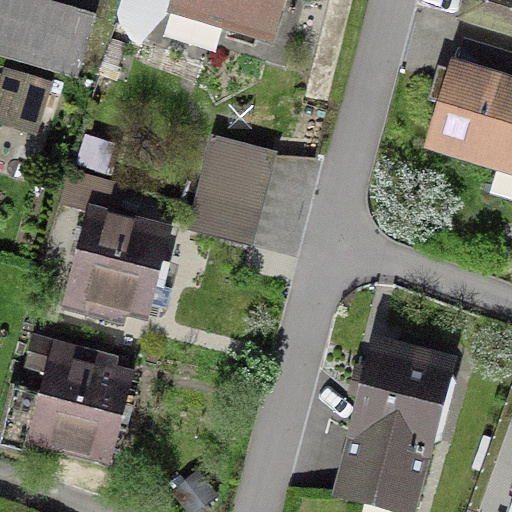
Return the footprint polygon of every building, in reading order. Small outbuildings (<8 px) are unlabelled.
[(95,18),(31,0),(0,0),(0,56),(77,79),(95,18)] [(266,39),(277,0),(121,0),(120,6),(119,24),(134,45),(166,8),(266,39)] [(511,0),(463,0),(457,20),(511,36),(511,0)] [(511,58),(509,58),(500,88),(449,72),(426,148),(511,173),(511,58)] [(0,79),(0,125),(29,135),(43,88),(1,75),(0,79)] [(245,246),(249,231),(259,191),(267,158),(209,143),(187,231),(245,246)] [(87,207),(110,213),(117,189),(93,183),(87,207)] [(105,309),(142,318),(164,237),(85,216),(60,311),(101,321),(105,309)] [(51,347),(50,348),(28,342),(21,369),(43,375),(38,399),(9,391),(0,423),(0,450),(25,457),(29,442),(105,462),(126,381),(89,371),(92,358),(51,347)] [(372,351),(362,389),(343,460),(335,493),(406,511),(407,511),(444,369),(372,351)]
